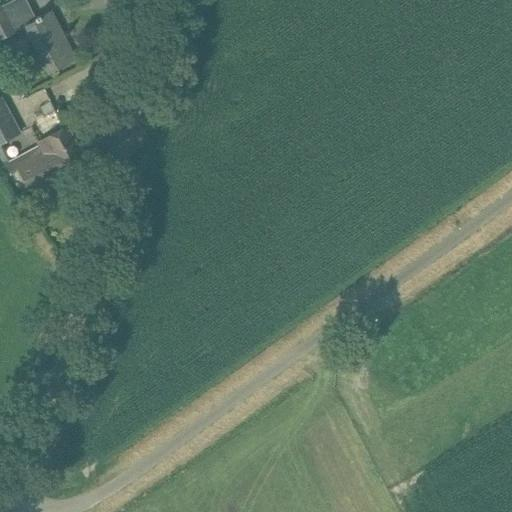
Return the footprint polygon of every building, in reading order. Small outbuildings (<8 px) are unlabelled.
[(0,35),(14,29),(1,4),(0,4),(0,35)] [(49,72),(74,59),(51,12),(41,18),(36,18),(25,23),(37,48),(20,57),(28,73),(45,64),(49,72)] [(20,133),(1,96),(0,96),(0,143),(1,143),(20,133)] [(90,172),(66,127),(38,142),(43,152),(16,166),(29,190),(66,170),(73,181),(90,172)] [(1,143),(0,143),(0,162),(5,173),(14,168),(10,160),(1,143)]
